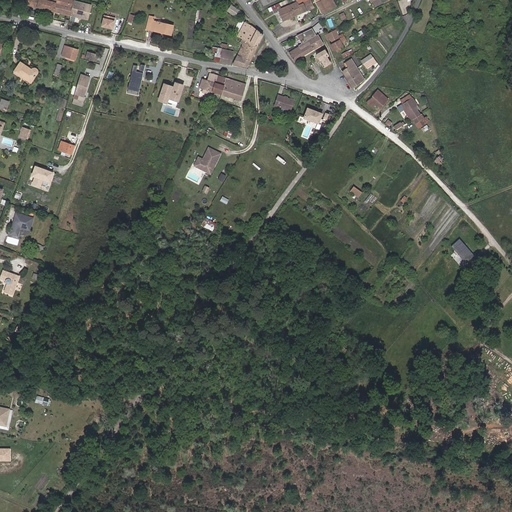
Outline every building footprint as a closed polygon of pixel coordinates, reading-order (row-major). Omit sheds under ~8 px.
[(56,0),(38,0),(37,7),(54,11),(56,0)] [(66,0),(56,0),(54,11),(64,13),(66,0)] [(74,0),(73,0),(66,0),(64,13),(70,15),(74,0)] [(74,0),(70,15),(87,19),(91,5),(74,0)] [(309,10),(315,7),(310,0),(308,0),(305,2),(309,10)] [(336,5),(332,0),(321,0),(317,2),(322,12),(336,5)] [(283,21),(309,10),(305,2),(302,3),(299,5),(297,2),(279,10),(283,21)] [(239,10),(233,7),(230,12),(235,16),(239,10)] [(130,23),(133,15),(128,13),(125,21),(130,23)] [(173,26),(153,21),(151,30),(161,32),(162,31),(167,33),(167,34),(170,35),(173,26)] [(303,27),(300,21),(293,25),(296,31),(303,27)] [(258,45),(263,35),(250,25),(244,22),(237,36),(238,37),(242,39),(258,45)] [(316,36),(314,33),(311,28),(298,34),(297,35),(302,44),(299,45),(299,46),(316,36)] [(336,49),(338,52),(344,48),(341,43),(345,40),(342,34),(339,36),(335,30),(325,36),(327,39),(330,38),(333,44),(330,45),(333,50),(336,49)] [(318,34),(316,36),(299,46),(289,53),(294,61),(323,44),(318,34)] [(258,45),(242,39),(241,42),(243,43),(241,47),(246,49),(243,54),(239,52),(237,55),(250,61),(258,45)] [(62,55),(66,56),(75,59),(78,50),(64,46),(62,55)] [(215,53),(213,61),(220,62),(223,49),(218,47),(217,53),(215,53)] [(230,64),(233,51),(223,49),(220,62),(230,64)] [(324,50),(316,55),(319,60),(320,60),(325,67),(330,63),(326,56),(328,55),(324,50)] [(93,60),(95,54),(88,52),(86,58),(93,60)] [(361,61),(363,64),(373,57),(370,54),(361,61)] [(233,65),(246,68),(250,61),(237,55),(233,65)] [(366,68),(376,61),(373,57),(363,64),(366,68)] [(353,70),(357,68),(351,59),(346,63),(348,67),(342,71),(348,82),(355,78),(353,76),(355,74),(353,70)] [(31,69),(20,62),(14,71),(31,83),(37,73),(37,72),(37,71),(37,70),(36,69),(35,68),(34,68),(33,68),(32,69),(31,69)] [(138,66),(134,65),(128,90),(140,93),(144,74),(137,72),(138,66)] [(348,82),(353,88),(364,80),(357,68),(353,70),(355,74),(353,76),(355,78),(348,82)] [(212,90),(217,75),(210,72),(205,88),(212,90)] [(81,75),(75,94),(78,95),(77,100),(74,99),(72,103),(82,106),(85,97),(83,96),(90,77),(81,75)] [(226,78),(217,75),(212,90),(220,93),(226,78)] [(245,84),(226,78),(220,93),(234,97),(237,89),(242,91),(245,84)] [(173,86),(163,82),(157,100),(167,104),(169,99),(179,102),(184,85),(175,81),(173,86)] [(240,99),(242,91),(237,89),(234,97),(240,99)] [(388,100),(378,91),(367,102),(371,107),(375,103),(380,108),(388,100)] [(291,109),(294,99),(287,97),(285,97),(277,95),(275,104),(291,109)] [(401,105),(410,121),(416,117),(420,115),(414,106),(416,104),(412,99),(401,105)] [(324,113),(307,107),(303,118),(319,124),(324,113)] [(421,114),(420,115),(416,117),(422,126),(427,123),(424,118),(421,114)] [(26,139),(30,130),(23,127),(19,136),(26,139)] [(71,154),(74,146),(62,141),(58,150),(71,154)] [(199,157),(195,164),(202,168),(202,169),(206,171),(207,169),(209,170),(212,164),(215,165),(221,154),(209,147),(203,159),(199,157)] [(210,173),(215,165),(212,164),(209,170),(207,169),(206,171),(210,173)] [(53,172),(34,166),(31,176),(34,177),(31,184),(41,187),(43,181),(50,183),(53,172)] [(361,193),(353,187),(350,191),(358,197),(361,193)] [(30,230),(33,218),(16,213),(13,222),(14,222),(14,224),(13,223),(11,230),(19,232),(20,227),(22,227),(24,227),(24,229),(30,230)] [(213,231),(217,223),(205,217),(201,224),(213,231)] [(460,238),(452,245),(468,263),(476,256),(460,238)] [(19,276),(3,270),(0,279),(5,280),(7,284),(4,291),(12,294),(19,276)] [(15,331),(20,333),(25,326),(19,323),(15,331)] [(37,394),(35,402),(48,405),(50,398),(37,394)] [(0,420),(7,422),(9,409),(0,407),(0,420)] [(11,447),(0,446),(0,460),(11,461),(11,447)]
